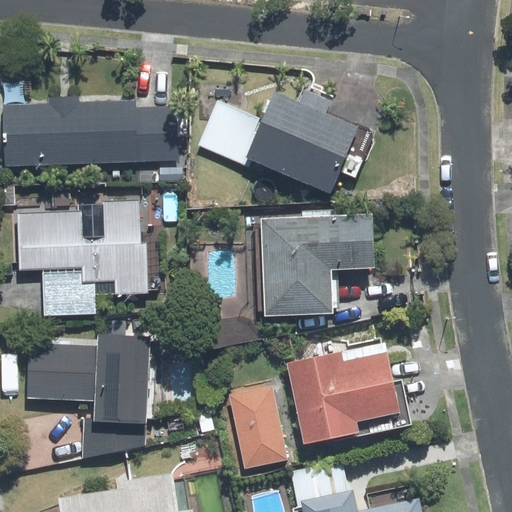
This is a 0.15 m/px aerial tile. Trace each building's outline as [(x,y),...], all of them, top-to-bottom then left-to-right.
[(325,200),(350,140),(268,106),(243,165),(325,200)] [(162,108),(7,112),(8,167),(163,163),(162,108)] [(130,219),(17,222),(19,269),(82,267),(82,283),(115,282),(116,297),(139,296),(138,251),(131,251),(130,219)] [(366,224),(256,228),(260,321),(322,319),(320,275),(367,273),(366,224)] [(137,448),(142,349),(94,346),(93,352),(35,349),(32,399),(91,402),(89,445),(137,448)] [(17,354),(0,354),(0,391),(18,391),(17,354)] [(330,363),(284,372),(299,448),(350,439),(347,426),(390,418),(379,362),(332,371),(330,363)] [(266,392),(227,400),(242,473),(281,465),(266,392)] [(165,511),(163,494),(55,509),(55,511),(165,511)] [(346,511),(344,500),(297,509),(297,511),(407,511),(407,509),(389,511),(346,511)]
